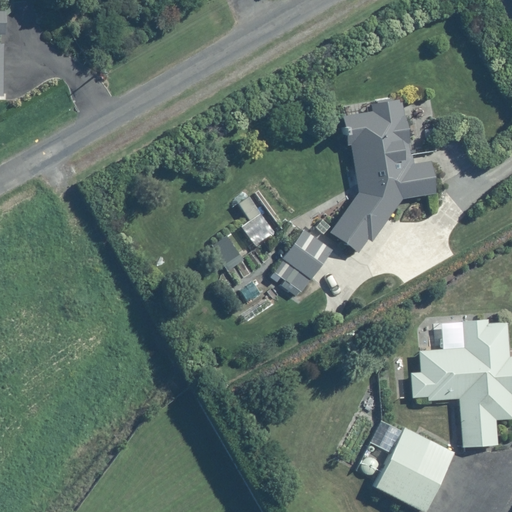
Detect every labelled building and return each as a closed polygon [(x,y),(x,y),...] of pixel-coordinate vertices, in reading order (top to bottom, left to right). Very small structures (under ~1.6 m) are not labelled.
[(398,198),(435,191),(430,163),(414,165),(403,98),(370,103),(372,110),(341,115),(346,144),(349,144),(356,190),(327,235),(356,254),(366,238),(370,241),(398,198)] [(250,193),(237,202),(251,221),(263,213),(250,193)] [(331,250),(298,228),(268,272),(301,294),(331,250)] [(225,236),(212,244),(224,263),(237,255),(225,236)] [(425,399),(456,396),(460,447),(496,445),(494,420),(511,419),(511,405),(506,321),(489,322),(488,316),(460,318),(462,346),(417,349),(419,370),(409,370),(411,397),(424,396),(425,399)] [(452,451),(404,426),(402,431),(379,419),(368,440),(389,451),(371,485),(420,511),(452,451)]
